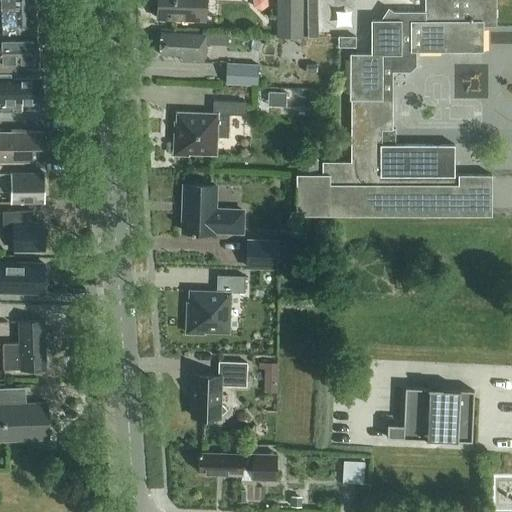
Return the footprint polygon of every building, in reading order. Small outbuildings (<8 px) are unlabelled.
[(1,0),(2,9),(35,8),(35,0),(1,0)] [(157,0),(157,18),(205,20),(206,0),(157,0)] [(303,37),(303,0),(277,0),(277,37),(303,37)] [(483,27),(497,27),(496,0),(424,0),(425,11),(394,11),(388,8),(381,19),(371,19),(371,53),(350,53),(350,99),(351,99),(351,161),(341,161),(322,161),(322,173),(296,173),(296,215),(492,215),(492,174),(456,174),(455,144),(396,144),(396,128),(393,128),(393,72),(410,71),(416,66),(416,51),(484,51),(483,27)] [(36,29),(35,8),(2,9),(3,31),(36,29)] [(228,45),(229,35),(161,32),(160,54),(181,55),(181,60),(205,61),(206,45),(210,46),(210,44),(228,45)] [(15,67),(39,66),(37,34),(0,35),(0,70),(16,70),(15,67)] [(356,47),(355,36),(338,36),(338,47),(356,47)] [(257,85),(258,65),(227,63),(225,84),(257,85)] [(316,72),(316,64),(307,64),(307,72),(316,72)] [(0,74),(0,102),(2,102),(2,110),(21,110),(21,102),(42,101),(41,79),(10,80),(10,74),(0,74)] [(177,112),(175,153),(216,155),(217,137),(229,137),(229,114),(246,115),(247,102),(214,101),(213,113),(177,112)] [(0,131),(0,160),(44,161),(44,131),(22,131),(22,130),(13,130),(13,132),(0,131)] [(11,202),(45,202),(45,173),(0,173),(0,182),(11,183),(11,202)] [(214,231),(242,232),(243,210),(215,210),(216,185),(184,184),(182,234),(195,234),(195,233),(214,234),(214,231)] [(17,250),(45,250),(44,224),(33,224),(32,211),(4,212),(4,232),(16,231),(17,250)] [(279,240),(247,239),(246,268),(278,270),(279,240)] [(0,290),(43,292),(44,263),(0,262),(0,290)] [(217,291),(190,290),(189,316),(187,316),(187,333),(204,334),(204,332),(229,333),(231,292),(245,293),(245,276),(217,275),(217,291)] [(4,371),(46,370),(45,353),(44,353),(43,345),(45,345),(44,321),(20,322),(21,344),(3,345),(4,371)] [(219,375),(194,374),(193,416),(211,417),(211,418),(214,421),(226,410),(221,404),(220,402),(220,385),(246,386),(247,362),(219,361),(219,375)] [(266,363),(266,375),(277,375),(277,364),(266,363)] [(16,397),(16,387),(0,387),(0,439),(49,438),(47,402),(26,403),(26,396),(16,397)] [(387,437),(472,441),(474,390),(439,389),(439,394),(431,393),(431,388),(405,387),(404,425),(396,424),(388,424),(387,437)] [(277,454),(273,454),(199,451),(199,471),(227,472),(229,474),(243,474),(243,468),(253,469),(253,479),(276,480),(277,454)] [(365,461),(344,461),(343,482),(364,483),(365,461)] [(293,497),(293,505),(301,506),(301,498),(293,497)]
